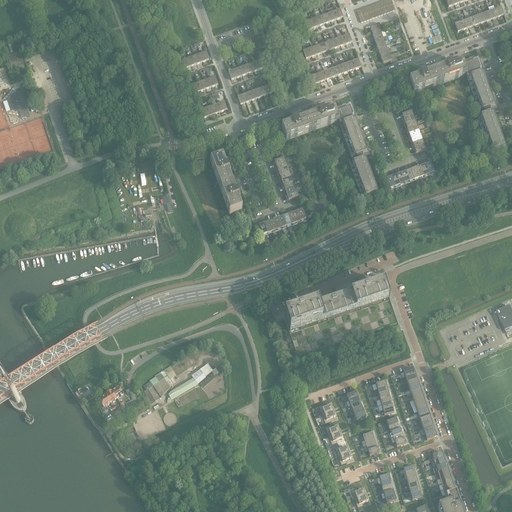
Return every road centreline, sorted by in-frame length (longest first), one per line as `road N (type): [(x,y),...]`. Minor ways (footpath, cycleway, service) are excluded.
road 1 (primary): [(0,395),(138,310),(245,285),(304,261)]
road 2 (unclassified): [(0,198),(115,152),(188,144),(231,129)]
road 3 (primary): [(511,179),(377,223),(304,261)]
road 4 (primary): [(304,261),(511,186)]
road 5 (unclassified): [(251,411),(249,361),(232,329),(180,341),(113,377)]
road 6 (unclassified): [(106,433),(121,456),(132,458),(235,413)]
road 7 (residential): [(275,314),(386,262),(390,273)]
road 8 (residential): [(242,126),(196,0)]
road 9 (unclassified): [(390,273),(511,231)]
road 10 (residential): [(242,126),(356,85)]
